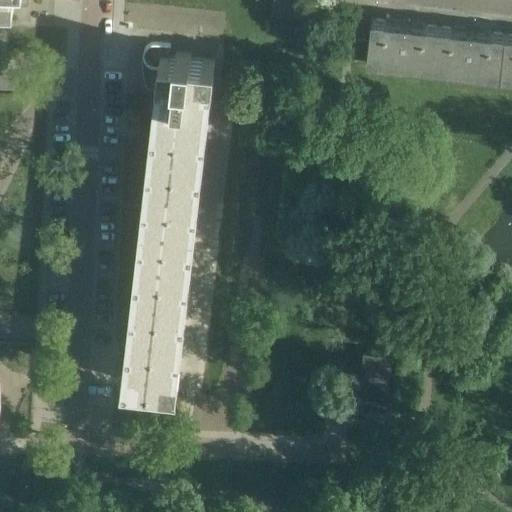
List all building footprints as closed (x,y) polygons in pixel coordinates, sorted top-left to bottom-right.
[(300,15),(301,0),(273,0),(272,12),(300,15)] [(439,26),(373,18),(372,18),(370,39),(368,59),(368,60),(434,67),(439,26)] [(501,75),(506,33),(439,26),(434,67),(501,75)] [(501,75),(511,76),(511,33),(506,33),(501,75)] [(353,58),(360,58),(368,59),(370,39),(355,37),(353,58)] [(122,380),(123,380),(178,386),(215,60),(191,58),(191,53),(175,52),(175,56),(169,55),(170,44),(156,42),(155,42),(153,42),(151,42),(149,43),(148,44),(147,45),(146,46),(145,48),(144,50),(143,52),(143,54),(144,56),(145,58),(146,60),(147,62),(149,63),(151,64),(149,83),(157,83),(155,98),(122,380)] [(386,409),(389,385),(392,353),(363,350),(357,406),(386,409)]
